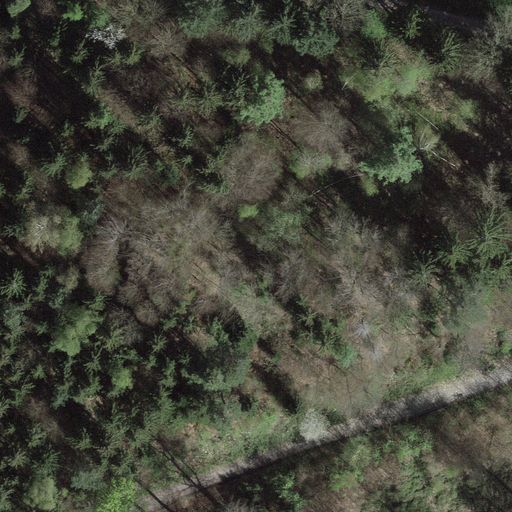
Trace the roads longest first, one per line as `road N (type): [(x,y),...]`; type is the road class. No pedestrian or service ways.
road 1 (track): [(511,375),(305,439),(136,511)]
road 2 (track): [(373,0),(511,32)]
